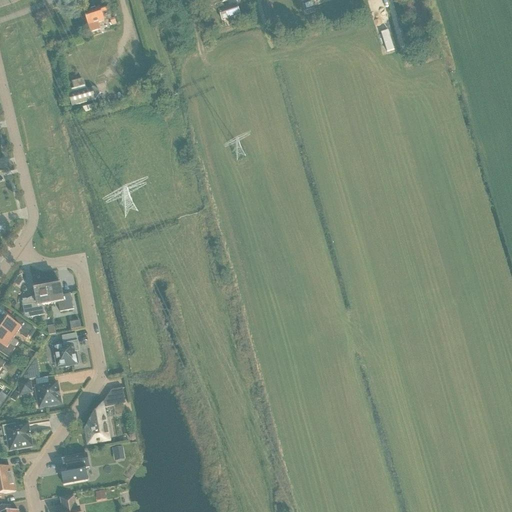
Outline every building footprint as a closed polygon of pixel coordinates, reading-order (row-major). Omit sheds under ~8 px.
[(237,20),(241,19),(240,15),(236,5),(224,9),(222,3),(227,1),(227,0),(206,0),(206,1),(207,3),(209,4),(209,5),(216,3),(222,21),(235,16),(237,20)] [(431,31),(422,0),(400,0),(412,36),(431,31)] [(101,30),(98,24),(104,22),(103,18),(110,16),(107,7),(100,9),(100,8),(84,13),(88,27),(90,33),(101,30)] [(92,89),(68,96),(72,107),(95,100),(92,89)] [(47,285),(51,304),(58,303),(60,313),(74,310),(71,294),(70,295),(63,296),(60,282),(47,285)] [(51,304),(47,285),(34,287),(36,301),(29,302),(28,302),(31,318),(45,316),(43,306),(51,304)] [(0,322),(0,329),(14,339),(19,332),(22,335),(21,336),(26,339),(34,329),(19,319),(15,324),(4,317),(0,322)] [(10,345),(14,339),(0,329),(0,344),(1,345),(0,346),(0,352),(9,358),(15,349),(10,345)] [(54,348),(58,368),(78,364),(75,353),(80,352),(78,342),(77,342),(76,335),(63,337),(64,344),(63,344),(64,347),(54,348)] [(33,394),(31,381),(18,383),(20,397),(33,394)] [(61,405),(57,383),(36,387),(37,395),(36,395),(37,401),(38,401),(40,409),(61,405)] [(123,389),(112,391),(87,427),(88,434),(86,434),(88,445),(90,445),(91,449),(90,445),(110,441),(104,408),(126,404),(123,389)] [(30,434),(51,430),(50,421),(28,425),(15,428),(15,425),(3,427),(5,437),(5,436),(7,436),(10,451),(32,447),(30,434)] [(61,467),(64,485),(87,481),(85,468),(89,468),(87,454),(65,458),(67,466),(61,467)] [(0,482),(13,480),(11,468),(0,469),(0,482)] [(13,480),(0,482),(0,502),(1,503),(0,495),(15,492),(13,480)] [(58,511),(80,511),(79,508),(76,509),(74,497),(61,499),(62,507),(63,507),(64,511),(58,511)]
